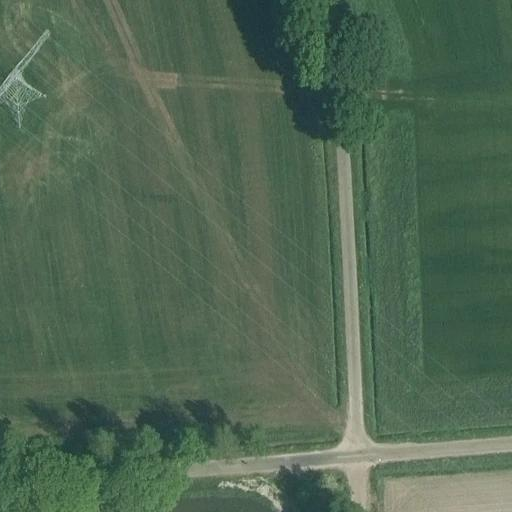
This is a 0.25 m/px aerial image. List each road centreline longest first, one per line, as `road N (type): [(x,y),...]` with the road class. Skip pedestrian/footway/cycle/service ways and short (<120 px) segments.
road 1 (unclassified): [(357,457),(340,87),(314,0)]
road 2 (unclassified): [(357,457),(0,477)]
road 3 (unclassified): [(357,457),(511,444)]
